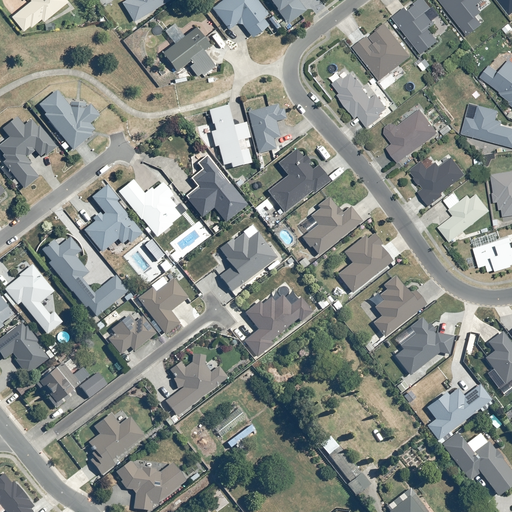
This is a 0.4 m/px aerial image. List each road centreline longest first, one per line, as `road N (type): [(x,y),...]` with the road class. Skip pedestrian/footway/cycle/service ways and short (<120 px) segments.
road 1 (residential): [(511,296),(477,297),(439,275),(366,171),(296,93),(289,69)]
road 2 (residential): [(27,454),(216,309)]
road 3 (residential): [(120,147),(0,242)]
